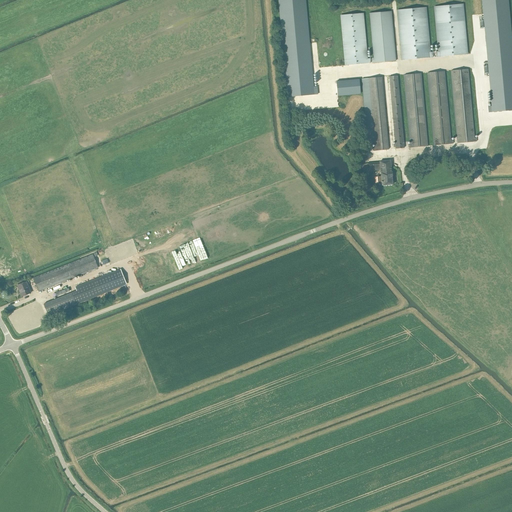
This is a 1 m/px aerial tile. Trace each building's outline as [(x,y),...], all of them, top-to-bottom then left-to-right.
[(278,0),(287,97),(318,94),(317,85),(314,86),(306,0),(278,0)] [(370,58),(366,59),(360,0),(339,0),(346,65),(370,63),(370,58)] [(372,63),(396,61),(390,0),(368,0),(374,60),(372,60),(372,63)] [(432,52),(429,52),(423,0),(397,0),(403,60),(433,57),(432,52)] [(461,0),(434,0),(440,51),(436,51),(437,57),(466,54),(461,0)] [(482,0),(492,106),(488,106),(489,112),(511,110),(511,50),(507,0),(482,0)] [(474,138),(468,69),(451,70),(457,143),(477,141),(476,138),(474,138)] [(453,140),(451,140),(445,71),(427,73),(434,145),(453,143),(453,140)] [(404,75),(410,144),(408,144),(409,147),(428,146),(421,73),(404,75)] [(389,76),(395,144),(393,144),(394,147),(395,147),(395,148),(404,148),(398,75),(389,76)] [(389,149),(382,76),(368,78),(363,79),(369,142),(374,141),(375,147),(374,147),(372,148),(373,151),(389,149)] [(336,80),(336,95),(360,94),(359,79),(336,80)] [(380,162),(371,163),(367,163),(368,171),(380,170),(381,176),(377,176),(378,184),(382,184),(382,185),(393,184),(392,176),(392,172),(391,172),(390,160),(379,161),(380,162)] [(98,268),(97,265),(101,263),(99,259),(95,261),(93,254),(33,277),(38,291),(98,268)] [(171,271),(182,269),(180,258),(175,260),(174,254),(170,255),(172,264),(169,264),(171,271)] [(76,290),(43,304),(48,315),(104,293),(98,278),(75,287),(76,290)] [(26,281),(18,284),(20,288),(19,289),(22,296),(31,293),(26,281)]
